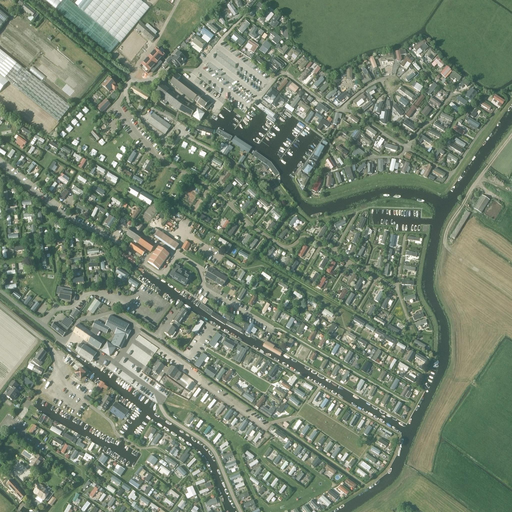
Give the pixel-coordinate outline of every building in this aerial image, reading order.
[(45,0),(56,9),(62,0),(45,0)] [(150,8),(139,0),(94,0),(83,13),(74,24),(92,38),(109,52),(118,41),(120,43),(147,12),(150,8)] [(249,8),(257,0),(249,0),(250,1),(246,5),(249,8)] [(233,2),(227,5),(233,16),(238,13),(233,2)] [(256,5),(257,7),(254,10),(257,14),(265,8),(261,2),(256,5)] [(36,13),(25,5),(24,3),(20,7),(30,15),(27,19),(32,23),(38,15),(36,13)] [(267,8),(259,18),(263,21),(265,19),(268,21),(274,13),(267,8)] [(0,27),(3,23),(4,23),(8,18),(0,11),(0,27)] [(242,34),(250,24),(246,20),(238,30),(242,34)] [(136,28),(152,42),(157,36),(141,22),(136,28)] [(254,38),(256,35),(254,34),(258,28),(254,25),(248,35),(254,38)] [(208,43),(214,35),(204,27),(201,31),(205,34),(202,38),(208,43)] [(276,44),(282,38),(273,31),(268,36),(276,44)] [(235,32),(230,38),(241,45),(245,39),(235,32)] [(190,46),(200,52),(207,42),(197,35),(190,46)] [(413,47),(420,54),(428,46),(425,43),(427,42),(423,38),(413,47)] [(250,39),(245,47),(254,53),(259,45),(250,39)] [(266,40),(259,49),(265,54),(272,45),(266,40)] [(289,48),(285,44),(282,48),(278,44),(275,48),(283,55),(289,48)] [(297,59),(301,50),(297,48),(296,50),(291,47),(288,55),(297,59)] [(0,74),(12,84),(30,99),(58,122),(70,107),(0,49),(0,74)] [(406,54),(405,49),(394,51),(396,61),(402,60),(401,55),(406,54)] [(425,54),(431,60),(436,55),(430,49),(425,54)] [(170,64),(172,62),(174,64),(174,65),(177,68),(180,65),(181,66),(184,63),(182,61),(185,58),(178,52),(175,55),(176,56),(173,59),(171,56),(166,61),(170,64)] [(386,54),(386,56),(381,57),(382,61),(394,59),(393,52),(386,54)] [(156,53),(145,67),(153,73),(163,59),(156,53)] [(409,58),(411,55),(408,54),(401,65),(407,69),(413,60),(409,58)] [(258,56),(255,58),(261,65),(264,62),(258,56)] [(274,57),(269,63),(274,67),(271,70),(274,73),(279,66),(282,67),(284,64),(274,57)] [(296,65),(302,70),(309,62),(304,57),(296,65)] [(440,57),(431,63),(434,66),(437,64),(440,68),(445,64),(440,57)] [(446,78),(452,70),(447,66),(440,73),(446,78)] [(306,69),(298,78),(301,81),(310,72),(306,69)] [(453,80),(454,78),(458,81),(462,77),(453,71),(449,77),(453,80)] [(362,80),(363,84),(372,80),(369,72),(365,74),(366,78),(362,80)] [(408,81),(416,75),(413,72),(405,78),(408,81)] [(178,73),(177,75),(173,73),(170,78),(173,80),(172,81),(167,77),(166,79),(170,83),(193,101),(194,101),(197,103),(197,104),(204,109),(207,111),(212,104),(209,102),(203,96),(202,97),(199,94),(200,93),(180,77),(181,76),(178,73)] [(322,76),(313,85),(316,88),(325,79),(322,76)] [(465,78),(459,84),(462,87),(464,84),(466,86),(469,83),(465,78)] [(103,86),(109,91),(112,88),(115,91),(117,88),(114,85),(115,84),(109,79),(103,86)] [(280,92),(289,82),(285,79),(277,89),(280,92)] [(290,81),(287,86),(295,92),(299,87),(290,81)] [(321,93),(330,85),(327,82),(318,90),(321,93)] [(417,82),(414,87),(420,91),(424,87),(417,82)] [(426,91),(429,95),(438,86),(434,82),(426,91)] [(155,92),(162,97),(163,98),(169,90),(161,84),(155,92)] [(370,100),(373,98),(371,95),(375,92),(374,90),(377,88),(375,85),(365,91),(370,100)] [(401,86),(397,91),(411,101),(412,99),(414,100),(417,97),(401,86)] [(130,90),(139,96),(141,93),(132,87),(130,90)] [(263,98),(271,104),(279,93),(271,87),(263,98)] [(325,96),(328,99),(338,90),(335,87),(325,96)] [(473,101),(479,92),(471,88),(465,96),(473,101)] [(305,99),(308,95),(301,89),(298,93),(305,99)] [(163,98),(162,97),(159,101),(165,106),(168,102),(178,111),(191,118),(195,109),(185,102),(169,90),(163,98)] [(337,98),(340,102),(350,95),(346,91),(337,98)] [(355,104),(356,103),(359,106),(367,98),(362,93),(352,101),(355,104)] [(271,104),(277,109),(286,99),(281,94),(271,104)] [(422,94),(414,103),(417,106),(425,97),(422,94)] [(499,102),(498,104),(501,106),(505,100),(495,94),(493,98),(499,102)] [(460,95),(456,99),(465,106),(468,102),(460,95)] [(287,103),(285,107),(292,112),(295,109),(294,108),(301,98),(297,96),(290,105),(287,103)] [(399,100),(406,106),(409,102),(402,96),(399,100)] [(439,107),(441,102),(431,98),(428,102),(439,107)] [(97,108),(102,113),(110,105),(106,100),(97,108)] [(306,114),(311,107),(301,101),(296,107),(306,114)] [(489,111),(492,106),(481,101),(479,106),(489,111)] [(375,104),(373,111),(380,113),(382,103),(379,102),(379,105),(375,104)] [(457,111),(459,108),(452,102),(449,105),(457,111)] [(324,110),(327,112),(329,108),(318,103),(315,109),(318,110),(317,112),(322,115),(324,110)] [(400,115),(404,112),(396,103),(392,107),(400,115)] [(223,108),(232,113),(234,110),(225,105),(223,108)] [(413,105),(405,115),(408,118),(416,108),(413,105)] [(427,105),(421,112),(426,117),(432,109),(427,105)] [(476,107),(470,115),(476,119),(481,111),(476,107)] [(201,121),(205,113),(197,108),(192,116),(201,121)] [(381,111),(379,122),(387,124),(390,110),(385,109),(385,112),(381,111)] [(277,117),(269,110),(267,113),(266,114),(275,120),(277,117)] [(308,123),(314,113),(311,110),(304,120),(308,123)] [(341,118),(342,114),(335,112),(332,123),(337,124),(338,117),(341,118)] [(450,125),(453,118),(440,112),(437,119),(450,125)] [(171,126),(153,114),(147,122),(165,134),(171,126)] [(357,123),(359,120),(352,114),(349,117),(357,123)] [(463,121),(477,129),(480,124),(467,116),(463,121)] [(316,128),(323,132),(326,128),(326,129),(330,123),(322,118),(316,128)] [(415,131),(417,126),(405,119),(403,124),(415,131)] [(435,122),(433,125),(445,131),(446,127),(435,122)] [(453,129),(463,135),(465,131),(455,125),(453,129)] [(369,126),(366,129),(375,136),(377,132),(369,126)] [(430,129),(428,132),(438,138),(440,134),(430,129)] [(101,138),(94,130),(91,133),(98,141),(101,138)] [(356,140),(361,132),(358,130),(353,138),(356,140)] [(341,132),(339,136),(346,140),(348,137),(341,132)] [(417,141),(421,143),(423,140),(430,144),(432,140),(421,133),(419,137),(420,137),(417,141)] [(365,135),(362,139),(369,145),(372,142),(365,135)] [(379,148),(385,139),(379,136),(374,145),(379,148)] [(456,137),(454,141),(464,147),(466,144),(456,137)] [(231,142),(240,147),(241,144),(233,139),(231,142)] [(450,146),(462,152),(463,149),(451,143),(450,146)] [(229,146),(225,152),(223,154),(227,156),(232,148),(229,146)] [(364,155),(365,152),(356,146),(352,154),(356,156),(359,152),(364,155)] [(434,155),(437,157),(440,152),(443,154),(445,152),(438,148),(434,155)] [(457,162),(459,158),(449,153),(446,158),(450,160),(450,158),(457,162)] [(254,156),(262,162),(264,159),(256,154),(254,156)] [(213,156),(211,160),(221,165),(223,162),(213,156)] [(326,160),(331,168),(335,166),(330,158),(326,160)] [(394,169),(398,169),(398,163),(396,163),(396,159),(387,159),(387,163),(390,163),(390,170),(394,171),(394,169)] [(405,173),(409,163),(405,161),(401,172),(405,173)] [(357,170),(359,173),(366,165),(363,162),(357,170)] [(428,178),(432,167),(425,164),(421,175),(428,178)] [(206,165),(200,174),(203,176),(210,167),(206,165)] [(249,170),(241,165),(237,169),(246,175),(249,170)] [(350,166),(344,169),(349,182),(355,180),(350,166)] [(432,173),(443,178),(446,172),(435,168),(432,173)] [(300,178),(303,179),(300,184),(305,187),(310,177),(302,173),(300,178)] [(245,187),(247,183),(237,176),(235,179),(245,187)] [(317,177),(312,190),(317,192),(322,179),(317,177)] [(230,184),(224,191),(227,193),(233,186),(230,184)] [(132,186),(129,191),(148,202),(151,198),(132,186)] [(474,209),(481,213),(489,200),(482,195),(474,209)] [(261,197),(259,200),(266,207),(269,204),(261,197)] [(248,199),(243,206),(246,208),(251,202),(248,199)] [(252,206),(247,215),(250,217),(255,208),(252,206)] [(470,214),(466,211),(451,237),(455,239),(470,214)] [(294,216),(289,225),(292,227),(298,218),(294,216)] [(361,230),(366,218),(362,217),(357,228),(361,230)] [(334,224),(335,228),(346,223),(344,219),(334,224)] [(227,220),(222,227),(226,230),(231,223),(227,220)] [(272,221),(268,228),(271,231),(276,223),(272,221)] [(229,230),(233,233),(238,226),(234,223),(229,230)] [(136,231),(131,228),(126,235),(134,241),(133,242),(130,247),(142,256),(146,251),(137,245),(138,244),(150,253),(156,245),(140,234),(144,228),(140,225),(136,231)] [(322,238),(328,227),(324,225),(318,236),(322,238)] [(285,228),(279,237),(282,239),(288,230),(285,228)] [(328,242),(333,233),(330,231),(324,240),(328,242)] [(382,239),(381,243),(385,244),(387,233),(381,231),(379,238),(382,239)] [(356,233),(352,242),(357,244),(361,235),(356,233)] [(243,241),(246,245),(253,237),(249,234),(243,241)] [(100,241),(109,246),(110,243),(102,238),(100,241)] [(249,246),(252,248),(258,240),(255,238),(249,246)] [(186,242),(182,249),(186,251),(190,244),(186,242)] [(301,257),(308,247),(305,244),(297,255),(301,257)] [(350,244),(348,247),(352,248),(349,254),(353,256),(357,247),(350,244)] [(265,256),(269,258),(275,248),(271,246),(265,256)] [(159,270),(169,255),(158,247),(153,254),(148,262),(159,270)] [(127,257),(135,263),(137,260),(129,255),(127,257)] [(326,255),(319,267),(322,269),(330,258),(326,255)] [(287,256),(283,266),(287,268),(291,258),(287,256)] [(289,270),(293,272),(298,261),(294,260),(289,270)] [(330,273),(336,263),(332,260),(326,271),(330,273)] [(188,281),(188,282),(190,279),(189,279),(190,277),(185,274),(186,272),(182,270),(181,271),(178,269),(179,267),(176,265),(170,275),(174,277),(173,278),(186,285),(188,281)] [(228,278),(210,268),(204,277),(222,288),(228,278)] [(261,274),(270,281),(272,278),(264,271),(261,274)] [(349,281),(355,284),(358,275),(353,273),(349,281)] [(252,274),(247,283),(251,285),(256,276),(252,274)] [(318,285),(322,287),(326,279),(323,277),(318,285)] [(358,290),(362,282),(363,283),(364,279),(360,277),(354,288),(358,290)] [(280,280),(278,284),(288,289),(290,284),(286,282),(286,283),(280,280)] [(58,287),(56,294),(60,295),(60,299),(65,300),(64,301),(70,302),(71,296),(74,296),(75,293),(68,292),(68,289),(58,287)] [(241,300),(246,289),(242,288),(237,298),(241,300)] [(343,301),(349,290),(345,288),(338,298),(343,301)] [(378,302),(384,293),(381,291),(375,299),(378,302)] [(352,292),(346,302),(349,304),(355,294),(352,292)] [(254,294),(248,303),(252,305),(257,296),(254,294)] [(24,303),(27,305),(33,298),(30,295),(24,303)] [(381,307),(385,309),(390,298),(386,296),(381,307)] [(317,307),(319,302),(308,298),(306,302),(317,307)] [(93,314),(101,303),(95,299),(87,310),(93,314)] [(367,315),(370,317),(376,307),(372,305),(367,315)] [(203,309),(212,314),(213,311),(205,306),(203,309)] [(75,308),(69,316),(74,319),(80,312),(75,308)] [(324,308),(322,314),(332,319),(334,313),(324,308)] [(179,324),(179,323),(187,313),(183,310),(175,321),(175,322),(179,324)] [(232,320),(235,316),(227,311),(224,316),(232,320)] [(271,319),(275,321),(280,313),(276,311),(271,319)] [(288,328),(294,317),(291,315),(285,326),(288,328)] [(218,319),(227,324),(229,321),(220,316),(218,319)] [(353,320),(363,325),(365,322),(355,316),(353,320)] [(375,316),(373,320),(384,325),(386,321),(375,316)] [(66,332),(73,323),(65,317),(59,326),(55,322),(51,327),(63,337),(67,332),(66,332)] [(84,327),(78,335),(99,350),(104,342),(96,336),(102,326),(97,322),(90,332),(84,327)] [(169,325),(164,333),(170,337),(175,330),(177,330),(180,325),(179,324),(175,322),(171,327),(169,325)] [(300,335),(304,329),(306,330),(308,327),(303,323),(296,333),(300,335)] [(328,332),(331,335),(337,325),(333,323),(328,332)] [(73,332),(78,335),(84,327),(79,324),(73,332)] [(397,333),(399,330),(389,324),(387,328),(397,333)] [(115,334),(126,340),(130,331),(119,325),(115,334)] [(235,329),(243,334),(245,331),(236,326),(235,329)] [(311,342),(317,331),(313,329),(307,340),(311,342)] [(374,335),(383,341),(387,335),(378,329),(374,335)] [(350,336),(355,339),(357,336),(348,331),(347,334),(351,336),(350,336)] [(219,344),(217,342),(222,335),(217,332),(209,344),(216,348),(219,344)] [(48,338),(56,344),(58,341),(50,335),(48,338)] [(388,335),(385,342),(394,346),(396,339),(388,335)] [(323,336),(318,346),(321,348),(327,337),(323,336)] [(225,337),(218,347),(222,349),(229,339),(225,337)] [(424,349),(426,345),(416,339),(414,343),(424,349)] [(227,350),(230,352),(236,344),(233,342),(227,350)] [(297,354),(303,345),(300,343),(294,352),(297,354)] [(78,354),(90,362),(96,353),(84,345),(83,346),(80,344),(76,351),(79,353),(78,354)] [(117,350),(108,344),(102,352),(111,358),(117,350)] [(334,355),(339,347),(335,345),(331,353),(334,355)] [(373,348),(368,356),(376,360),(381,351),(378,348),(376,350),(373,348)] [(35,359),(34,360),(33,362),(38,365),(40,363),(46,353),(41,350),(35,359)] [(349,350),(344,360),(347,362),(353,352),(349,350)] [(411,350),(405,359),(410,362),(416,353),(411,350)] [(253,356),(257,358),(259,355),(250,351),(245,362),(249,364),(253,356)] [(313,361),(317,353),(313,351),(309,358),(313,361)] [(204,361),(206,362),(210,357),(203,353),(195,365),(199,368),(204,361)] [(348,362),(350,364),(354,357),(358,359),(359,356),(353,353),(348,362)] [(418,353),(415,357),(426,362),(428,359),(418,353)] [(73,358),(81,364),(83,361),(75,355),(73,358)] [(259,355),(253,365),(257,367),(263,357),(259,355)] [(263,373),(270,362),(264,358),(262,360),(266,363),(260,371),(263,373)] [(320,367),(323,369),(329,360),(325,358),(320,367)] [(158,376),(158,375),(164,367),(161,365),(162,363),(158,360),(154,366),(155,367),(152,371),(158,376)] [(365,373),(371,364),(366,361),(361,370),(365,373)] [(406,372),(409,367),(400,361),(397,366),(406,372)] [(43,370),(31,364),(30,363),(27,368),(40,375),(43,370)] [(268,376),(272,378),(279,367),(275,364),(268,376)] [(167,375),(172,367),(170,365),(168,369),(165,366),(164,367),(158,375),(161,378),(165,373),(167,375)] [(204,372),(213,378),(217,371),(209,365),(204,372)] [(337,365),(331,375),(334,376),(340,366),(337,365)] [(146,367),(143,372),(148,375),(151,370),(146,367)] [(178,371),(172,367),(167,375),(172,379),(178,371)] [(80,368),(75,374),(81,379),(86,373),(80,368)] [(219,380),(226,370),(222,368),(215,378),(219,380)] [(229,369),(221,382),(225,384),(233,371),(229,369)] [(382,381),(386,371),(382,369),(378,379),(382,381)] [(347,370),(341,380),(344,382),(350,372),(347,370)] [(285,371),(281,377),(289,383),(290,381),(288,379),(291,376),(285,371)] [(413,383),(417,376),(410,372),(408,376),(401,372),(399,375),(413,383)] [(295,375),(289,383),(292,385),(298,378),(295,375)] [(361,379),(355,388),(360,391),(365,381),(361,379)] [(279,385),(288,391),(291,387),(282,380),(279,385)] [(311,390),(313,386),(302,380),(300,384),(311,390)] [(9,387),(12,389),(7,396),(13,401),(15,398),(16,399),(18,397),(17,396),(20,393),(15,389),(18,386),(13,382),(9,387)] [(234,384),(232,387),(241,395),(244,391),(234,384)] [(272,390),(284,397),(286,393),(274,386),(272,390)] [(405,397),(410,388),(405,386),(401,395),(405,397)] [(193,395),(196,397),(202,389),(199,387),(193,395)] [(294,391),(302,398),(305,395),(297,388),(294,391)] [(246,391),(243,395),(252,402),(255,399),(246,391)] [(314,400),(317,402),(322,393),(319,391),(314,400)] [(280,403),(282,400),(271,394),(269,397),(280,403)] [(387,408),(392,396),(388,395),(383,407),(387,408)] [(99,406),(105,410),(112,399),(106,396),(103,400),(102,400),(99,406)] [(291,396),(289,399),(297,405),(300,402),(291,396)] [(326,398),(320,406),(323,408),(329,400),(326,398)] [(210,409),(217,401),(214,399),(207,407),(210,409)] [(262,399),(256,407),(259,409),(265,400),(262,399)] [(130,415),(127,413),(128,411),(116,402),(110,411),(112,413),(111,415),(112,417),(113,416),(115,417),(116,416),(122,420),(123,418),(126,420),(130,415)] [(268,402),(266,405),(272,409),(269,412),(271,414),(276,408),(268,402)] [(283,402),(276,410),(280,413),(286,405),(283,402)] [(327,409),(330,412),(335,404),(333,402),(327,409)] [(214,412),(218,415),(226,406),(222,403),(214,412)] [(227,420),(234,411),(230,408),(223,418),(227,420)] [(187,425),(194,415),(191,412),(183,422),(187,425)] [(355,414),(349,424),(353,426),(359,416),(355,414)] [(238,429),(241,431),(249,422),(245,419),(238,429)] [(299,419),(294,427),(297,429),(302,421),(299,419)] [(360,429),(365,421),(362,419),(357,427),(360,429)] [(250,437),(254,431),(253,430),(255,427),(252,425),(245,434),(250,437)] [(307,425),(301,433),(304,435),(310,427),(307,425)] [(369,425),(363,432),(367,434),(372,427),(369,425)] [(382,431),(390,436),(392,433),(384,427),(382,431)] [(275,432),(284,439),(286,435),(277,429),(275,432)] [(256,443),(264,433),(261,430),(253,440),(256,443)] [(313,441),(317,431),(314,430),(309,439),(313,441)] [(219,433),(213,441),(216,443),(222,435),(219,433)] [(289,440),(283,446),(285,449),(292,443),(289,440)] [(220,450),(229,444),(227,441),(218,447),(220,450)] [(330,441),(323,450),(327,452),(333,443),(330,441)] [(299,445),(293,453),(296,455),(302,447),(299,445)] [(268,446),(263,455),(267,457),(272,448),(268,446)] [(372,446),(370,449),(379,454),(381,451),(372,446)] [(334,458),(341,449),(338,447),(331,456),(334,458)] [(245,453),(252,458),(254,455),(247,450),(245,453)] [(185,452),(179,459),(183,463),(189,455),(185,452)] [(346,452),(341,459),(344,461),(349,454),(346,452)] [(37,454),(29,465),(37,471),(45,460),(37,454)] [(278,454),(273,462),(276,464),(282,456),(278,454)] [(364,457),(375,463),(376,459),(366,454),(364,457)] [(170,457),(167,459),(175,466),(177,464),(170,457)] [(194,457),(187,465),(189,467),(197,460),(194,457)] [(321,465),(324,461),(316,457),(311,465),(315,468),(318,463),(321,465)] [(348,465),(351,467),(356,460),(353,458),(348,465)] [(250,467),(259,462),(257,459),(248,464),(250,467)] [(284,470),(289,462),(286,460),(281,468),(284,470)] [(363,460),(360,464),(369,471),(371,467),(363,460)] [(327,464),(324,468),(334,475),(337,470),(327,464)] [(168,476),(171,471),(162,465),(159,470),(168,476)] [(176,470),(183,476),(187,472),(180,465),(176,470)] [(141,478),(147,471),(142,466),(136,473),(141,478)] [(255,472),(252,470),(250,472),(257,476),(262,468),(259,466),(255,472)] [(291,475),(297,468),(294,466),(288,473),(291,475)] [(359,468),(357,471),(365,477),(367,474),(359,468)] [(299,481),(304,473),(300,471),(296,479),(299,481)] [(121,485),(123,480),(113,476),(111,480),(121,485)] [(251,476),(250,479),(261,487),(263,484),(251,476)] [(354,488),(357,484),(347,477),(344,481),(354,488)] [(133,479),(130,482),(138,488),(141,485),(133,479)] [(21,500),(26,496),(11,480),(6,484),(21,500)] [(38,497),(39,498),(40,498),(40,497),(44,500),(49,493),(43,488),(43,487),(37,482),(34,486),(37,489),(34,493),(38,496),(38,497)] [(125,483),(123,487),(130,491),(132,487),(125,483)] [(109,484),(106,488),(114,493),(117,489),(109,484)] [(281,493),(287,486),(285,484),(279,491),(281,493)] [(347,495),(349,492),(340,484),(338,487),(347,495)] [(150,496),(154,488),(149,485),(145,493),(150,496)] [(186,488),(188,493),(186,494),(187,498),(196,495),(193,485),(186,488)] [(90,494),(93,497),(100,489),(96,486),(90,494)] [(133,489),(128,498),(131,499),(132,498),(135,500),(137,496),(134,494),(136,491),(133,489)] [(325,494),(333,502),(339,496),(331,489),(325,494)] [(102,502),(107,495),(104,492),(99,500),(102,502)] [(266,499),(269,502),(275,494),(272,492),(266,499)] [(143,495),(140,499),(148,505),(150,501),(143,495)] [(317,500),(320,504),(323,502),(328,507),(331,503),(323,495),(317,500)] [(207,506),(217,503),(215,497),(205,501),(207,506)] [(178,506),(183,509),(188,503),(183,499),(178,506)] [(253,499),(244,503),(245,508),(255,504),(253,499)] [(310,502),(317,509),(320,506),(313,499),(310,502)] [(88,500),(82,509),(85,511),(86,510),(88,511),(94,505),(88,500)] [(141,511),(142,511),(144,509),(134,502),(132,505),(141,511)]
